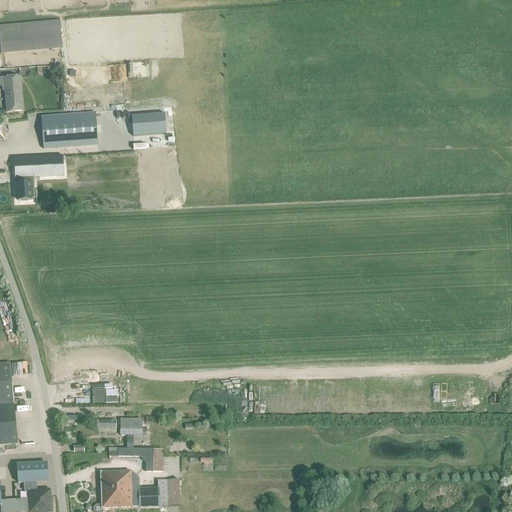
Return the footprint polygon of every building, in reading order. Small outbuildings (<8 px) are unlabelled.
[(0,45),(1,54),(62,48),(59,21),(0,26),(0,45)] [(0,87),(3,87),(6,113),(22,111),(19,77),(0,78),(0,87)] [(95,113),(64,115),(41,117),(43,149),(98,145),(95,113)] [(165,115),(132,117),(133,137),(166,135),(165,115)] [(13,159),(14,179),(16,179),(16,184),(15,184),(15,193),(17,193),(18,201),(31,200),(34,200),(33,178),(58,177),(57,157),(13,159)] [(0,364),(0,446),(18,444),(10,364),(0,364)] [(118,450),(109,450),(109,457),(111,457),(111,453),(118,453),(118,457),(119,457),(140,458),(148,458),(153,458),(162,458),(162,450),(153,450),(133,450),(133,442),(133,437),(142,437),(145,437),(145,435),(146,430),(142,430),(142,425),(142,419),(120,419),(120,425),(120,431),(120,436),(127,437),(127,450),(118,450)] [(0,505),(1,506),(0,511),(52,511),(52,497),(51,497),(51,490),(37,491),(36,483),(47,482),(47,473),(46,463),(17,465),(18,474),(18,484),(24,484),(24,492),(27,491),(27,500),(1,502),(1,494),(0,483),(0,505)] [(130,472),(100,473),(102,509),(132,508),(132,507),(139,507),(139,508),(140,508),(140,507),(140,490),(139,479),(134,474),(130,474),(130,472)] [(158,489),(140,490),(140,507),(140,508),(168,507),(168,494),(179,493),(181,493),(181,480),(158,481),(158,489)]
